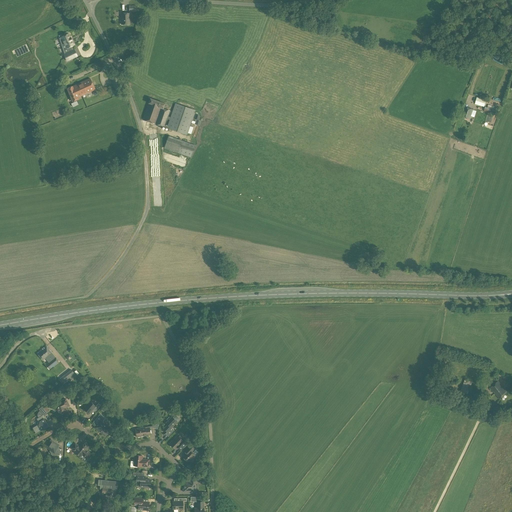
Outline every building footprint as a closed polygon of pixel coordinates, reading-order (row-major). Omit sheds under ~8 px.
[(73,45),(68,34),(61,38),(59,39),(62,47),(64,45),(68,53),(64,55),(67,61),(77,56),(73,50),(71,46),(73,45)] [(478,60),(481,55),(474,51),(472,56),(478,60)] [(73,101),(79,99),(78,97),(95,89),(90,78),(67,89),(73,101)] [(116,91),(123,88),(119,80),(112,83),(116,91)] [(484,106),(485,101),(477,98),(475,104),(484,106)] [(143,120),(187,135),(195,110),(175,103),(170,117),(168,116),(170,111),(163,109),(165,104),(150,99),(143,120)] [(494,114),(496,107),(488,105),(487,108),(485,107),(484,111),(494,114)] [(469,119),(473,109),(465,106),(461,116),(469,119)] [(192,158),(196,146),(168,136),(164,148),(192,158)] [(55,357),(46,346),(38,353),(43,360),(48,356),(51,360),(55,357)] [(68,386),(71,383),(70,381),(76,376),(71,369),(64,375),(69,380),(66,383),(68,386)] [(468,394),(472,382),(465,379),(460,392),(468,394)] [(507,392),(498,381),(490,388),(493,392),(494,392),(495,393),(495,394),(499,399),(507,392)] [(60,415),(67,411),(65,408),(69,406),(65,399),(55,404),(60,415)] [(96,406),(90,401),(83,409),(90,414),(94,409),(96,411),(101,405),(98,403),(96,406)] [(105,405),(103,408),(105,410),(110,413),(112,411),(105,405)] [(44,416),(47,414),(47,413),(42,407),(39,409),(44,416)] [(108,434),(109,434),(109,433),(109,432),(109,431),(111,429),(103,422),(106,419),(100,414),(95,419),(99,422),(94,427),(105,436),(106,434),(108,434)] [(35,434),(48,426),(42,416),(36,419),(38,421),(37,425),(32,428),(35,434)] [(177,422),(172,417),(171,417),(169,417),(169,420),(166,423),(168,425),(164,429),(167,432),(165,434),(168,437),(174,430),(172,427),(177,422)] [(145,428),(145,427),(135,429),(137,437),(151,434),(149,428),(145,428)] [(180,445),(183,447),(187,443),(184,440),(183,441),(177,436),(170,444),(171,445),(171,446),(172,446),(176,449),(180,445)] [(62,455),(62,449),(59,449),(57,448),(59,445),(51,440),(46,448),(51,450),(50,451),(53,455),(58,455),(57,460),(61,460),(61,455),(62,455)] [(85,443),(84,443),(83,442),(79,446),(75,443),(71,448),(75,451),(75,452),(77,455),(79,452),(87,459),(91,454),(86,449),(88,447),(87,446),(87,445),(87,444),(86,443),(85,443)] [(192,462),(192,461),(193,461),(193,460),(193,459),(192,459),(192,458),(195,455),(192,452),(195,449),(190,444),(184,450),(187,452),(182,457),(188,463),(189,462),(190,462),(191,462),(192,462)] [(149,467),(149,460),(142,459),(143,456),(135,455),(134,465),(142,466),(149,467)] [(150,488),(150,480),(144,479),(144,473),(133,472),(133,479),(136,479),(136,482),(138,483),(138,486),(140,487),(150,488)] [(196,491),(196,479),(186,479),(186,482),(185,482),(185,488),(186,488),(186,491),(196,491)] [(98,480),(98,485),(103,486),(102,493),(106,494),(106,496),(110,497),(110,490),(116,491),(117,482),(98,480)] [(148,510),(149,502),(142,502),(143,499),(135,498),(134,505),(139,506),(138,510),(148,510)] [(178,511),(178,510),(183,509),(183,501),(186,501),(186,498),(179,498),(179,501),(173,502),(173,510),(174,510),(173,511),(178,511)] [(194,511),(203,511),(204,502),(197,502),(197,508),(194,508),(194,511)]
